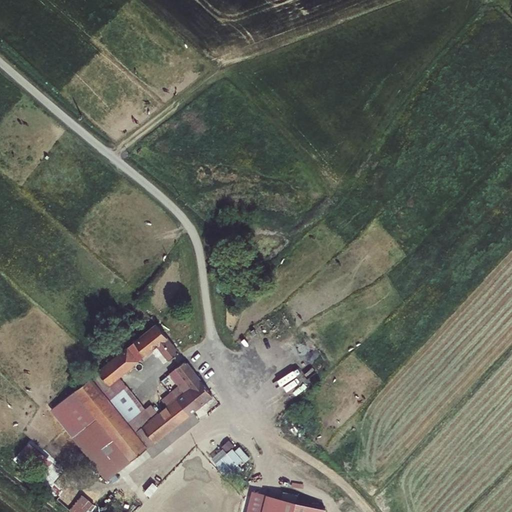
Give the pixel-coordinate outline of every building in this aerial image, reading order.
[(136,387),(113,404),(102,388),(160,345),(170,359),(181,351),(160,323),(76,388),(123,450),(111,458),(119,469),(147,449),(127,422),(150,405),(136,387)] [(183,385),(172,394),(177,400),(170,406),(158,415),(143,426),(155,441),(215,394),(189,359),(177,368),(193,388),(189,392),(183,385)] [(53,405),(108,477),(119,469),(111,458),(123,450),(76,388),(53,405)] [(177,400),(172,394),(165,399),(170,406),(177,400)] [(143,426),(158,415),(150,405),(127,422),(147,449),(156,442),(143,426)] [(229,478),(246,460),(227,442),(210,459),(229,478)] [(89,511),(96,505),(71,484),(58,500),(71,511),(89,511)] [(325,511),(326,508),(268,493),(263,511),(325,511)]
